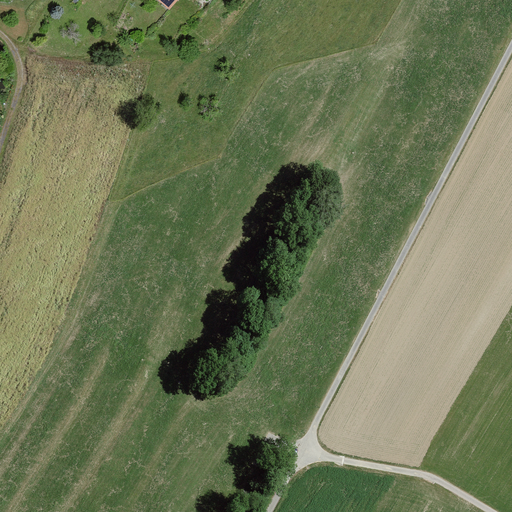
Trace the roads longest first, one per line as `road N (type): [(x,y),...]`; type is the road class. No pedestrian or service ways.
road 1 (track): [(511,48),(269,511)]
road 2 (track): [(308,448),(429,476),(492,511)]
road 3 (track): [(0,32),(21,66),(0,153)]
